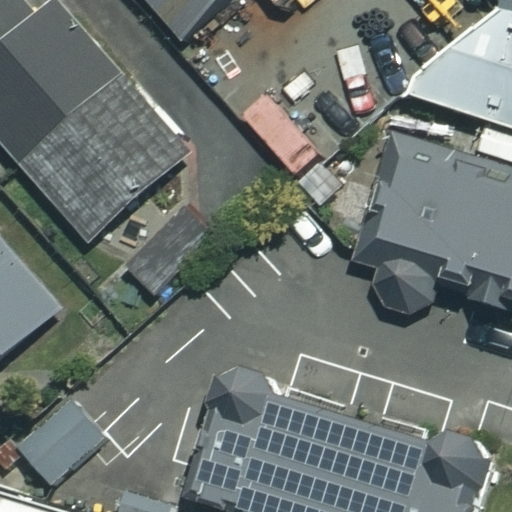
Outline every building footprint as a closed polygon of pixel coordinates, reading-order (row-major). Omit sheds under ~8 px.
[(193,178),(41,0),(0,0),(0,156),(91,264),(193,178)] [(261,0),(143,0),(193,58),(261,0)] [(511,138),(511,0),(502,0),(502,12),(423,83),(426,112),(511,138)] [(511,186),(404,160),(378,264),(511,297),(511,186)] [(0,386),(74,323),(0,236),(0,386)] [(32,462),(69,507),(125,461),(89,416),(32,462)] [(229,438),(210,511),(468,511),(479,468),(292,421),(284,451),(229,438)] [(29,511),(0,503),(0,511),(29,511)]
